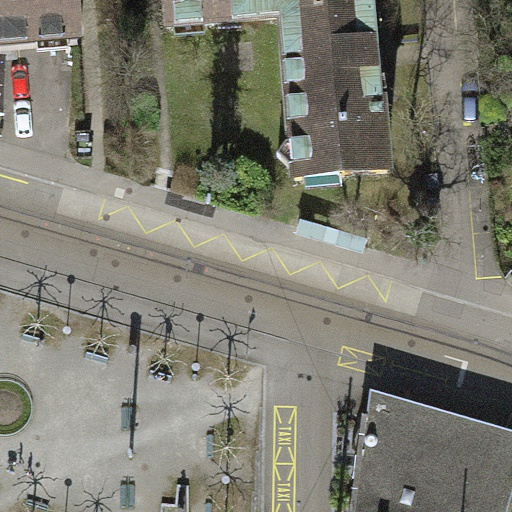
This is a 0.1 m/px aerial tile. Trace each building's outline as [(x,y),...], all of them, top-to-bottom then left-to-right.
[(0,0),(0,42),(29,39),(77,34),(73,0),(0,0)] [(159,0),(161,26),(279,17),(301,15),(299,0),(159,0)] [(384,173),(370,0),(299,0),(301,15),(279,17),(289,138),(274,157),(298,178),(384,173)] [(496,511),(499,502),(510,465),(470,454),(464,452),(464,450),(353,418),(339,511),(496,511)] [(509,511),(511,505),(499,502),(496,511),(509,511)]
